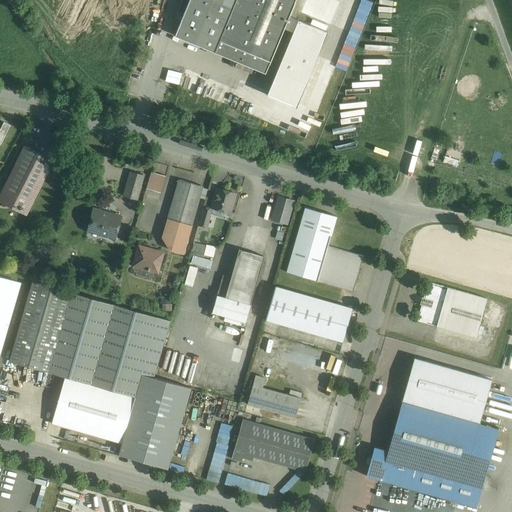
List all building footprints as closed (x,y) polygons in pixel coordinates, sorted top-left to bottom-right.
[(189,0),(174,35),(265,73),(283,28),(288,16),(295,0),(189,0)] [(352,23),(359,0),(344,0),(339,19),(352,23)] [(327,32),(288,16),(283,28),(292,32),(266,95),(296,107),(327,32)] [(145,19),(138,47),(145,49),(153,21),(145,19)] [(167,80),(179,76),(177,72),(166,76),(167,80)] [(25,146),(0,195),(0,200),(25,214),(26,214),(26,213),(53,160),(54,160),(53,159),(53,160),(26,146),(26,145),(25,145),(25,146)] [(456,165),(458,159),(446,156),(449,148),(444,147),(440,160),(456,165)] [(144,175),(130,171),(123,196),(137,200),(144,175)] [(166,176),(151,172),(146,189),(160,193),(166,176)] [(178,179),(162,237),(170,250),(183,254),(200,197),(202,188),(203,186),(178,179)] [(235,193),(217,188),(211,207),(212,207),(211,209),(210,213),(213,214),(212,215),(228,219),(230,212),(235,193)] [(282,199),(277,214),(274,213),(272,218),(286,222),(292,202),(282,199)] [(211,209),(203,207),(198,224),(207,227),(210,213),(211,209)] [(121,217),(93,209),(87,230),(115,238),(121,217)] [(206,246),(194,243),(192,251),(204,253),(206,246)] [(163,253),(139,246),(133,266),(148,270),(149,271),(149,270),(158,272),(163,253)] [(363,256),(327,246),(317,281),(353,291),(363,256)] [(264,256),(239,249),(231,277),(225,297),(217,295),(212,312),(245,322),(250,305),(264,256)] [(192,254),(190,262),(210,268),(212,259),(192,254)] [(188,264),(184,278),(194,281),(198,267),(188,264)] [(231,277),(223,275),(217,295),(225,297),(231,277)] [(0,351),(20,283),(0,276),(0,351)] [(170,321),(32,281),(9,361),(64,376),(64,377),(134,397),(141,374),(154,377),(170,321)] [(448,287),(428,282),(423,298),(421,297),(420,304),(421,304),(417,320),(437,326),(448,287)] [(352,308),(275,286),(265,319),(343,342),(352,308)] [(486,298),(448,287),(437,326),(475,337),(486,298)] [(154,377),(141,374),(134,397),(121,443),(118,454),(167,469),(191,388),(154,377)] [(301,398),(262,387),(265,378),(255,375),(253,384),(247,404),(295,417),(301,398)] [(134,397),(64,377),(51,423),(121,443),(134,397)] [(482,411),(443,400),(440,412),(479,423),(482,411)] [(440,412),(402,401),(387,451),(385,460),(400,465),(462,482),(479,423),(440,412)] [(314,439),(243,419),(232,459),(242,462),(244,454),(305,471),(314,439)] [(220,422),(205,479),(218,482),(232,425),(220,422)] [(400,465),(385,460),(387,451),(374,447),(366,476),(395,484),(400,465)] [(228,471),(224,483),(266,496),(270,484),(228,471)]
